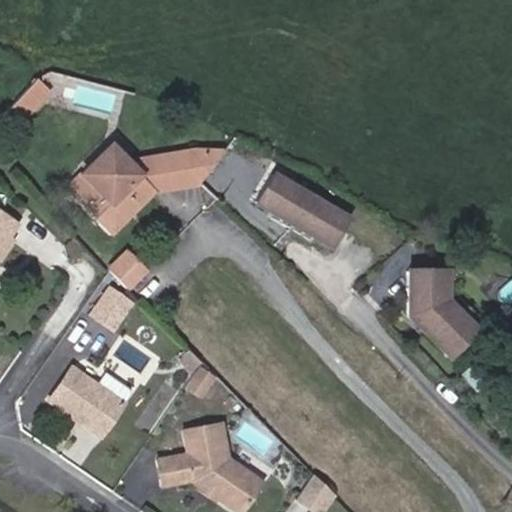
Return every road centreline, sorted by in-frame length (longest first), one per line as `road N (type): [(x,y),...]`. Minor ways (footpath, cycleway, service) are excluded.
road 1 (unclassified): [(474,511),(460,481),(329,353),(244,246)]
road 2 (residential): [(124,511),(32,451),(0,445)]
